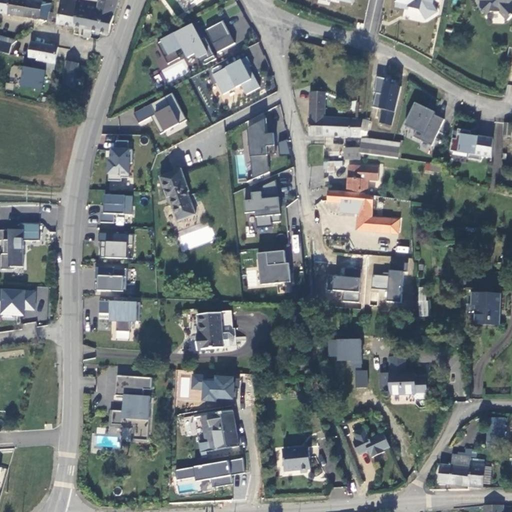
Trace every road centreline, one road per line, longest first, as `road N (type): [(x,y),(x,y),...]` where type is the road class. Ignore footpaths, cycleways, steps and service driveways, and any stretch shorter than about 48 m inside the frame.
road 1 (residential): [(367,505),(323,401),(295,134),(261,16)]
road 2 (tertiary): [(134,0),(75,196),(70,331)]
road 3 (residential): [(367,44),(471,98),(511,106)]
road 4 (residential): [(511,405),(484,406),(455,424),(404,503)]
